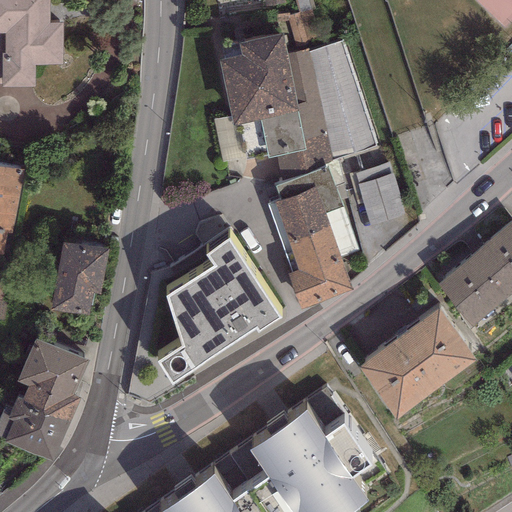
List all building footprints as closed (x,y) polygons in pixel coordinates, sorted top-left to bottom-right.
[(0,0),(0,83),(1,84),(1,88),(35,88),(35,65),(61,65),(61,23),(49,23),(49,0),(0,0)] [(294,0),(298,14),(308,11),(315,9),(311,0),(294,0)] [(298,14),(286,17),(296,52),(308,50),(309,52),(321,48),(308,11),(298,14)] [(282,34),(238,43),(241,55),(219,60),(233,127),(260,121),(268,159),(276,157),(306,151),(304,141),(326,137),(309,52),(308,50),(296,52),(286,54),(282,34)] [(321,48),(309,52),(326,137),(330,161),(376,147),(341,41),(321,48)] [(281,182),(330,161),(326,137),(304,141),(306,151),(276,157),(281,182)] [(23,171),(0,166),(0,255),(2,256),(6,233),(11,234),(23,171)] [(327,167),(275,186),(280,200),(267,204),(292,273),(286,275),(299,310),(352,291),(340,257),(357,251),(327,167)] [(390,167),(355,177),(370,227),(404,218),(390,167)] [(511,292),(511,222),(436,284),(471,326),(511,292)] [(257,333),(279,317),(227,240),(205,256),(213,266),(165,296),(181,347),(157,362),(172,385),(255,329),(257,333)] [(107,249),(61,241),(49,310),(88,317),(92,293),(99,295),(107,249)] [(474,360),(437,310),(357,368),(394,419),(474,360)] [(88,361),(34,339),(15,382),(27,387),(21,400),(69,421),(79,398),(73,395),(88,361)] [(244,444),(228,455),(253,491),(251,493),(262,511),(353,511),(368,501),(351,479),(370,467),(342,425),(347,420),(326,388),(301,405),(306,412),(248,449),(244,444)] [(69,421),(21,400),(16,398),(10,411),(3,408),(0,415),(0,437),(4,439),(3,441),(51,462),(69,421)] [(155,511),(153,505),(144,511),(262,511),(251,493),(253,491),(228,455),(208,469),(213,474),(159,511),(155,511)]
